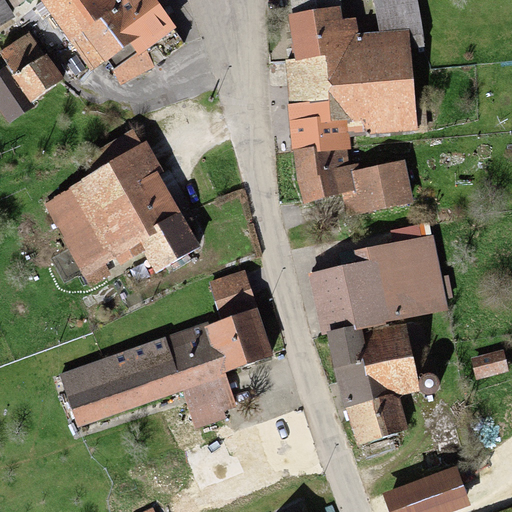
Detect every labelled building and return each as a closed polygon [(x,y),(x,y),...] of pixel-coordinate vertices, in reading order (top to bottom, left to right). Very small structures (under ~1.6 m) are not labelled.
[(3,0),(0,0),(0,23),(13,16),(3,0)] [(43,0),(88,67),(131,39),(139,51),(174,28),(155,0),(43,0)] [(294,0),(296,11),(338,6),(337,0),(294,0)] [(411,0),(376,0),(381,33),(407,34),(416,32),(411,0)] [(291,62),(296,150),(352,147),(351,135),(429,132),(428,104),(409,104),(407,34),(381,33),(353,34),(351,18),(340,20),(338,6),(296,11),(302,61),(291,62)] [(28,36),(3,51),(12,66),(37,50),(28,36)] [(145,50),(116,70),(124,82),(153,63),(145,50)] [(0,71),(0,102),(13,119),(64,79),(44,55),(16,77),(7,66),(0,71)] [(87,159),(96,174),(145,145),(136,130),(87,159)] [(96,174),(47,204),(94,284),(147,252),(157,268),(202,241),(145,145),(96,174)] [(352,147),(296,150),(301,181),(346,165),(352,147)] [(346,165),(301,181),(309,201),(344,188),(351,216),(408,202),(398,161),(349,173),(346,165)] [(406,256),(313,275),(323,326),(361,318),(362,325),(418,313),(406,256)] [(246,275),(209,286),(218,314),(255,304),(246,275)] [(206,326),(222,371),(271,354),(256,308),(206,326)] [(362,327),(332,335),(363,447),(408,434),(399,399),(437,388),(419,324),(365,339),(362,327)] [(206,326),(63,375),(80,424),(184,388),(200,433),(239,420),(222,371),(206,326)] [(264,421),(186,451),(209,509),(297,475),(290,457),(279,461),(264,421)] [(460,469),(391,494),(397,511),(461,511),(474,507),(460,469)]
